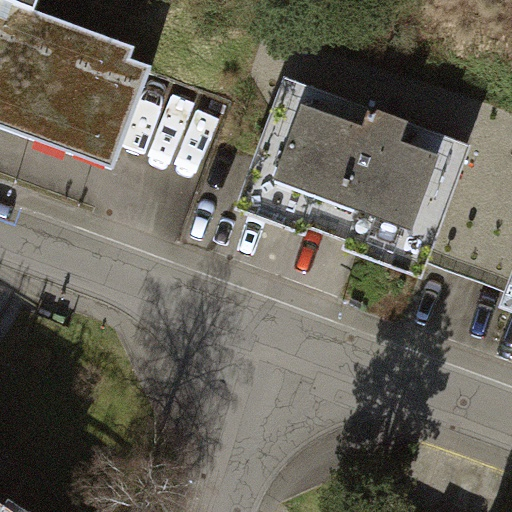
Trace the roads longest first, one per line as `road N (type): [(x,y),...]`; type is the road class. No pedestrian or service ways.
road 1 (residential): [(290,346),(0,240)]
road 2 (residential): [(511,426),(290,346)]
road 3 (residential): [(238,511),(290,346)]
